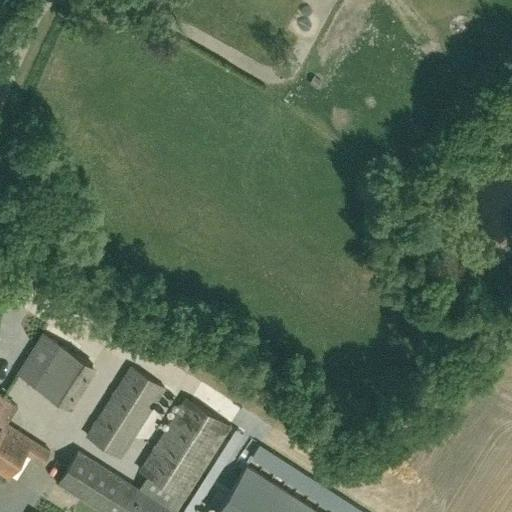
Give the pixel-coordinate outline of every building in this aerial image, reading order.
[(98,365),(80,353),(44,330),(17,372),(72,407),(98,365)] [(119,455),(164,386),(131,365),(87,435),(119,455)] [(182,497),(229,424),(186,396),(139,469),(182,497)] [(0,471),(8,477),(24,450),(42,462),(50,450),(0,418),(0,471)] [(175,511),(176,511),(137,487),(77,449),(57,482),(104,511),(175,511)] [(319,511),(237,459),(203,511),(319,511)]
